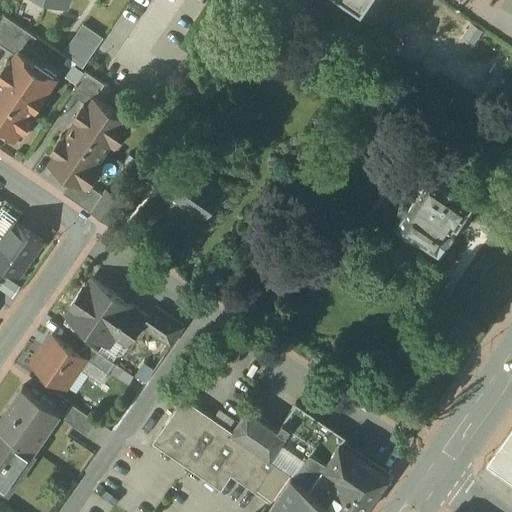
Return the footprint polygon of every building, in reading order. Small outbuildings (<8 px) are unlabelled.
[(29,0),(68,13),(72,0),(29,0)] [(37,37),(5,16),(0,22),(0,43),(17,55),(19,51),(25,55),(37,37)] [(81,24),(68,54),(90,63),(103,33),(81,24)] [(25,55),(19,51),(17,55),(11,63),(8,61),(0,72),(3,75),(0,79),(0,130),(7,129),(15,135),(22,124),(26,127),(33,115),(30,113),(36,105),(37,106),(45,95),(43,94),(52,81),(41,73),(45,68),(25,55)] [(105,84),(86,71),(71,93),(84,103),(88,106),(95,96),(96,96),(105,84)] [(70,132),(66,139),(62,136),(54,147),(58,150),(52,160),(75,176),(87,184),(102,162),(98,159),(111,139),(115,142),(123,131),(119,128),(127,117),(96,96),(95,96),(88,106),(84,103),(77,114),(81,117),(77,123),(75,122),(68,131),(70,132)] [(380,143),(354,126),(342,143),(356,152),(356,154),(385,173),(395,158),(377,146),(380,143)] [(220,194),(165,156),(150,178),(205,216),(205,217),(205,218),(222,194),(221,193),(220,194)] [(456,192),(430,174),(430,175),(416,165),(403,184),(408,188),(403,196),(412,202),(399,220),(420,234),(412,246),(430,258),(437,247),(439,247),(448,245),(453,238),(451,230),(470,203),(455,193),(456,192)] [(87,184),(75,176),(64,194),(91,212),(103,195),(87,184)] [(125,203),(106,190),(103,195),(91,212),(110,225),(125,203)] [(44,241),(16,222),(4,240),(0,237),(0,259),(20,273),(44,241)] [(0,288),(16,296),(22,283),(3,274),(0,280),(0,288)] [(146,316),(93,279),(88,288),(85,286),(71,305),(75,308),(69,316),(108,343),(114,335),(127,343),(140,324),(146,316)] [(185,327),(156,307),(149,318),(146,316),(140,324),(171,346),(185,327)] [(79,354),(52,335),(45,346),(42,347),(33,360),(33,362),(49,373),(49,376),(56,381),(59,380),(64,384),(72,372),(75,374),(79,368),(86,359),(79,354)] [(116,363),(86,343),(79,354),(86,359),(79,368),(102,384),(116,363)] [(60,412),(24,387),(0,420),(0,426),(33,450),(60,412)] [(234,431),(184,398),(153,442),(222,490),(232,475),(272,502),(293,472),(234,431)] [(346,436),(297,402),(279,428),(250,408),(234,431),(293,472),(325,494),(339,473),(326,464),(342,442),(346,436)] [(98,422),(72,404),(63,418),(89,436),(98,422)] [(33,450),(0,426),(0,486),(8,492),(36,452),(33,450)] [(511,483),(511,432),(488,467),(508,481),(511,483)] [(364,511),(390,475),(342,442),(326,464),(339,473),(325,494),(348,511),(349,511),(364,511)] [(325,494),(293,472),(272,502),(264,511),(347,511),(348,511),(325,494)]
